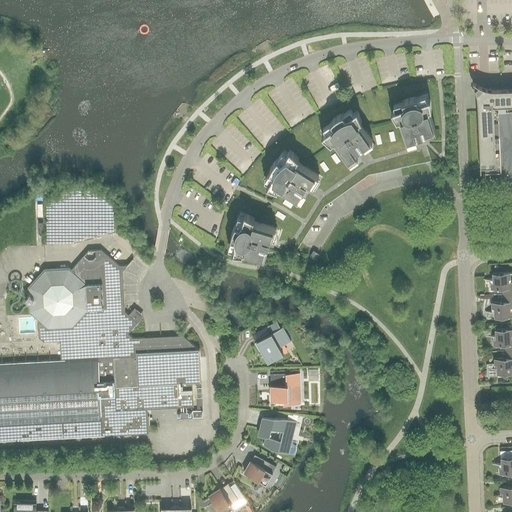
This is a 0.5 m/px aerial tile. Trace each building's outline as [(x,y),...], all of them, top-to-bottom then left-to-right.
[(511,179),(511,92),(509,93),(508,88),(477,90),(478,106),(482,105),(486,180),(511,179)] [(436,130),(429,110),(429,109),(431,109),(432,109),(430,98),(430,99),(418,103),(417,97),(414,97),(411,98),(408,99),(405,100),(402,102),(403,102),(404,107),(392,111),(391,111),(397,121),(398,120),(397,120),(399,119),(407,141),(417,138),(418,142),(425,139),(424,134),(436,130)] [(373,141),(363,128),(359,122),(361,120),(361,121),(362,120),(357,110),(356,110),(357,111),(347,118),(343,114),(344,113),(343,113),(340,114),(338,116),(335,118),(333,120),(330,122),(331,122),(334,127),(323,135),(322,134),(322,135),(331,144),(332,143),(331,143),(334,141),(350,162),(358,156),(357,155),(364,150),(361,147),(363,145),(364,147),(373,141)] [(433,165),(425,139),(418,142),(417,138),(407,141),(399,119),(397,120),(398,120),(397,121),(363,128),(373,141),(364,147),(363,145),(361,147),(364,150),(357,155),(358,156),(350,162),(334,141),(331,143),(332,143),(331,144),(302,164),(319,175),(313,184),(312,183),(307,190),(304,188),(302,190),(304,191),(298,200),(279,187),(278,189),(278,190),(269,204),(258,222),(276,228),(272,238),(276,239),(274,246),(300,254),(295,252),(324,206),(369,175),(431,161),(432,165),(433,165)] [(319,175),(302,164),(296,161),(298,158),(299,159),(299,158),(290,149),(289,150),(290,150),(282,162),(278,159),(277,158),(275,161),(273,163),(272,166),(270,169),(269,172),(270,172),(274,175),(268,185),(267,185),(267,186),(278,190),(278,189),(279,187),(298,200),(304,191),(302,190),(304,188),(307,190),(312,183),(313,184),(319,175)] [(276,228),(258,222),(253,221),(254,219),(255,218),(245,213),(245,214),(241,226),(236,224),(235,224),(234,227),(233,229),(232,232),(231,236),(231,239),(232,239),(237,240),(233,251),(233,252),(243,253),(243,252),(244,251),(265,257),(269,245),(274,247),(274,246),(276,239),(272,238),(276,228)] [(115,238),(115,221),(47,223),(47,240),(115,238)] [(123,270),(134,259),(133,258),(127,265),(119,265),(102,249),(89,250),(72,269),(70,268),(45,269),(29,287),(30,294),(25,299),(30,304),(31,311),(38,318),(39,336),(44,341),(60,340),(61,359),(0,361),(0,440),(149,432),(147,408),(157,408),(194,406),(192,381),(201,380),(200,348),(183,335),(133,338),(128,333),(138,322),(132,317),(125,311),(123,270)] [(316,259),(319,253),(314,250),(311,256),(316,259)] [(503,288),(503,295),(511,294),(511,281),(511,282),(510,273),(493,273),(493,279),(490,279),(491,288),(503,288)] [(511,294),(503,295),(504,302),(491,302),(492,312),(494,311),(495,317),(511,316),(511,294)] [(283,327),(281,328),(277,321),(268,327),(272,333),(255,343),(259,351),(263,349),(270,361),(284,353),(280,347),(291,341),(283,327)] [(506,344),(506,351),(511,350),(511,328),(495,330),(495,335),(493,335),(493,345),(506,344)] [(511,350),(506,351),(506,358),(494,358),(494,363),(487,363),(487,376),(498,375),(498,373),(511,372),(511,350)] [(294,373),(271,374),(273,374),(273,385),(271,385),(272,400),(284,400),(284,404),(290,404),(301,404),(300,385),(300,384),(294,384),(294,373)] [(297,421),(285,418),(262,416),(258,434),(270,435),(272,428),(281,430),(278,440),(265,437),(263,445),(272,449),(289,454),(289,453),(286,452),(288,443),(291,444),(296,421),(297,422),(297,421)] [(511,450),(501,451),(501,450),(501,463),(499,463),(499,472),(511,472),(511,479),(511,478),(511,450)] [(276,466),(271,463),(255,454),(251,460),(245,472),(266,484),(276,466)] [(511,478),(511,479),(511,482),(511,485),(500,486),(501,495),(503,495),(503,501),(511,500),(511,478)] [(240,500),(228,483),(221,488),(220,488),(209,495),(211,497),(213,501),(208,505),(209,505),(214,511),(228,511),(234,508),(232,505),(240,500)] [(43,511),(44,510),(43,510),(43,511),(36,511),(36,502),(14,502),(14,511),(43,511)]
